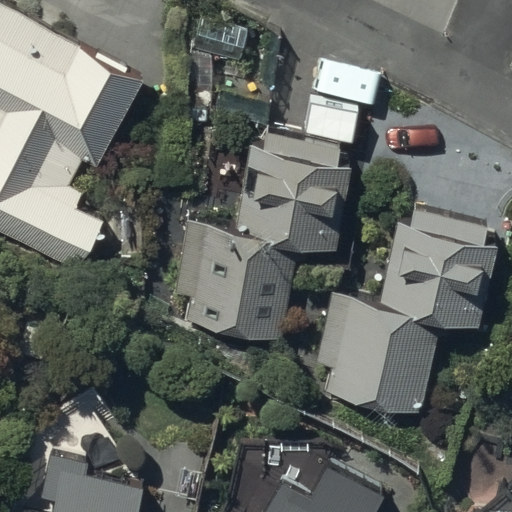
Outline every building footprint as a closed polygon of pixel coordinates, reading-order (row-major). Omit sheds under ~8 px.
[(0,0),(0,222),(78,262),(107,204),(81,190),(87,178),(72,170),(87,141),(101,148),(149,51),(48,0),(0,0)] [(346,114),(270,106),(268,122),(249,120),(240,209),(186,203),(178,281),(191,282),(188,314),(285,324),(296,223),(341,228),(346,179),(350,179),(355,132),(344,131),(346,114)] [(333,353),(328,381),(424,396),(437,312),(477,318),(503,215),(491,212),(495,194),(421,176),(416,194),(402,191),(381,279),(334,274),(320,350),(333,353)] [(91,441),(51,436),(45,482),(54,483),(50,511),(139,511),(147,461),(120,457),(121,450),(107,448),(105,456),(89,454),(91,441)] [(367,511),(389,465),(330,437),(312,473),(283,458),(274,473),(274,471),(274,470),(273,468),(272,467),(271,466),(270,464),(269,463),(268,462),(267,462),(265,461),(264,460),(262,459),(261,459),(259,459),(258,459),(256,459),(254,459),(253,459),(251,460),(250,460),(248,461),(247,462),(246,462),(245,464),(244,465),(243,466),(242,467),(241,468),(240,470),(240,471),(239,473),(239,475),(239,476),(239,478),(239,479),(239,481),(240,482),(240,484),(241,485),(242,486),(243,488),(244,489),(245,490),(246,491),(247,492),(249,493),(250,493),(252,494),(253,494),(255,495),(256,495),(258,495),(259,495),(261,494),(262,494),(264,493),(265,493),(267,492),(268,491),(263,501),(271,505),(267,511),(245,511),(240,509),(239,511),(367,511)]
